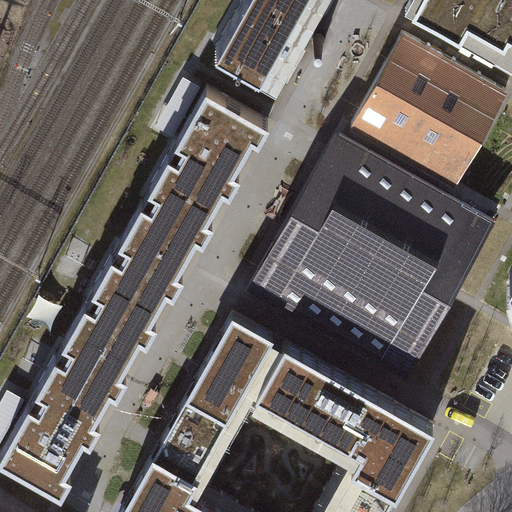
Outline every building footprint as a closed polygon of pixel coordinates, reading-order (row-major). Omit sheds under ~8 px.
[(266,68),(304,0),(247,0),(223,44),(266,68)] [(511,0),(418,0),(414,8),(511,63),(511,0)] [(505,89),(402,32),(352,123),(455,179),(505,89)] [(207,84),(103,268),(159,299),(167,284),(173,288),(183,270),(177,266),(197,231),(203,235),(213,217),(207,213),(223,184),(230,188),(240,170),(233,166),(252,132),(259,136),(269,118),(263,115),(207,84)] [(511,158),(511,112),(500,139),(511,145),(511,150),(509,157),(511,158)] [(493,213),(340,128),(251,286),(403,372),(493,213)] [(150,313),(159,299),(103,268),(0,451),(0,452),(55,483),(61,487),(71,469),(65,465),(84,432),(90,435),(100,417),(94,414),(110,384),(117,388),(127,370),(121,366),(140,331),(147,335),(157,317),(150,313)] [(234,309),(154,450),(194,472),(246,380),(274,332),(234,309)] [(352,464),(356,466),(396,489),(434,422),(285,338),(256,389),(352,443),(353,442),(362,447),(352,464)] [(198,475),(194,472),(154,450),(118,511),(227,511),(197,495),(197,496),(189,491),(198,475)] [(383,511),(396,489),(356,466),(330,511),(383,511)]
